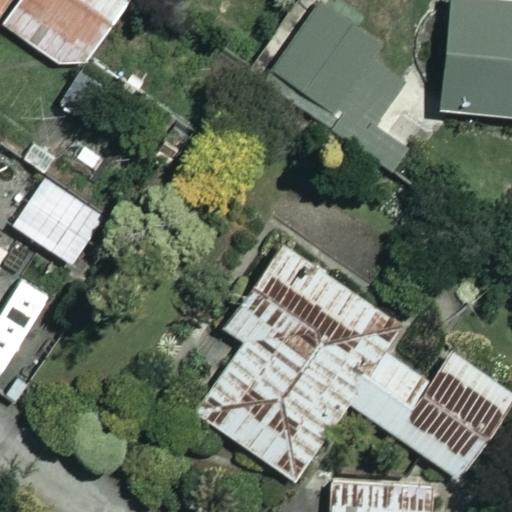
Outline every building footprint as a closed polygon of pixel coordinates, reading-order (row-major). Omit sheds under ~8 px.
[(28,0),(13,27),(91,72),(132,0),(28,0)] [(322,0),(316,0),(275,65),(345,110),(389,42),(322,0)] [(511,0),(458,0),(447,94),(511,101),(511,0)] [(45,177),(17,221),(74,257),(102,213),(45,177)] [(207,419),(304,478),(352,400),(464,469),(511,390),(511,373),(286,234),(232,321),(258,337),(207,419)] [(0,271),(17,246),(0,235),(0,271)] [(436,511),(439,486),(337,478),(334,511),(436,511)]
